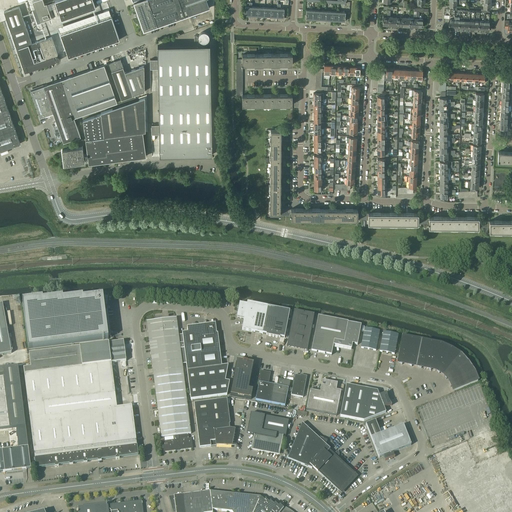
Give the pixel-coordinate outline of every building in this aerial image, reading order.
[(17,0),(0,0),(4,12),(17,49),(25,72),(34,69),(48,64),(54,62),(56,61),(55,59),(56,58),(57,59),(57,60),(58,60),(58,61),(59,61),(59,60),(60,60),(60,59),(60,58),(60,57),(59,57),(59,56),(58,56),(58,55),(57,54),(58,54),(52,36),(36,42),(32,43),(19,6),(17,0)] [(50,18),(43,0),(34,0),(32,1),(40,22),(50,18)] [(55,0),(62,18),(96,6),(93,0),(55,0)] [(199,14),(199,12),(209,8),(206,0),(144,0),(134,3),(138,13),(136,14),(137,18),(139,17),(144,31),(164,24),(181,18),(190,15),(190,17),(199,14)] [(488,30),(489,30),(489,22),(489,20),(489,12),(490,12),(490,11),(449,9),(449,18),(448,28),(449,28),(481,30),(488,30)] [(62,38),(62,39),(67,51),(69,57),(73,56),(81,53),(82,52),(93,49),(94,48),(106,44),(107,44),(116,41),(117,41),(120,40),(112,17),(112,16),(111,17),(109,10),(104,11),(106,18),(65,32),(62,38)] [(209,37),(209,36),(209,35),(209,34),(208,34),(208,33),(207,33),(207,32),(206,32),(205,32),(204,32),(203,32),(202,32),(201,32),(200,33),(199,34),(199,35),(199,36),(198,37),(199,37),(199,38),(199,39),(199,40),(200,40),(200,41),(201,41),(202,42),(203,42),(204,42),(205,42),(206,42),(207,41),(208,41),(208,40),(209,40),(209,39),(209,38),(209,37)] [(150,65),(158,65),(159,124),(151,124),(151,131),(152,132),(151,132),(152,146),(152,154),(152,130),(159,130),(159,131),(160,157),(160,156),(161,156),(161,154),(211,153),(211,155),(212,155),(210,44),(209,44),(209,48),(159,49),(159,45),(157,45),(158,59),(150,59),(150,69),(150,84),(151,84),(150,84),(151,92),(150,65)] [(252,54),(242,54),(242,62),(242,65),(250,65),(250,64),(251,64),(252,64),(252,65),(259,65),(259,54),(254,54),(254,51),(257,51),(256,48),(249,48),(249,51),(252,51),(252,54)] [(276,54),(259,54),(259,65),(266,64),(268,64),(276,64),(276,54)] [(292,54),(276,54),(276,64),(283,64),(283,63),(284,63),(285,63),(285,64),(292,64),(292,54)] [(110,64),(109,63),(122,100),(145,92),(144,66),(125,72),(120,59),(120,60),(110,64)] [(37,87),(36,88),(31,90),(40,117),(53,112),(64,142),(81,136),(74,117),(117,103),(104,65),(40,87),(39,86),(37,87)] [(322,68),(322,72),(324,72),(324,75),(330,75),(330,73),(330,65),(325,65),(324,65),(324,69),(322,68)] [(384,78),(384,80),(392,81),(392,76),(393,68),(387,68),(386,68),(386,73),(384,73),(384,75),(384,76),(384,78)] [(485,74),(479,73),(478,81),(487,81),(487,75),(485,75),(485,74)] [(0,150),(21,143),(0,85),(0,150)] [(242,95),(242,96),(242,105),(259,105),(259,94),(254,94),(254,95),(252,95),(242,95)] [(269,94),(259,94),(259,105),(276,105),(275,94),(271,94),(271,95),(269,95),(269,94)] [(285,94),(275,94),(276,105),(292,105),(292,94),(287,94),(287,95),(285,95),(285,94)] [(68,148),(67,148),(63,149),(62,149),(63,149),(63,154),(64,158),(64,159),(65,163),(64,164),(65,164),(69,163),(70,163),(72,163),(72,165),(75,165),(74,163),(75,163),(75,162),(79,162),(80,162),(84,161),(85,161),(84,161),(84,156),(88,155),(89,164),(137,157),(146,156),(143,131),(147,131),(147,121),(147,95),(139,97),(139,98),(101,113),(83,120),(88,153),(83,154),(83,151),(82,146),(83,146),(82,146),(78,147),(77,147),(73,147),(72,147),(72,148),(68,148)] [(510,123),(500,122),(500,128),(501,128),(501,131),(505,132),(505,135),(508,135),(509,129),(510,125),(511,125),(511,122),(510,123)] [(271,129),(271,149),(281,149),(281,142),(281,140),(281,130),(271,129)] [(271,149),(270,165),(281,166),(281,158),(281,156),(281,149),(271,149)] [(498,161),(511,162),(511,152),(498,151),(498,161)] [(270,165),(270,182),(281,182),(281,175),(280,175),(280,173),(281,173),(281,166),(270,165)] [(468,181),(468,187),(470,187),(470,191),(471,191),(474,191),(475,191),(475,188),(479,188),(479,181),(471,181),(468,181)] [(270,182),(270,199),(281,199),(281,192),(280,192),(280,190),(281,190),(281,182),(270,182)] [(270,213),(279,213),(280,213),(280,209),(280,208),(280,206),(281,199),(270,199),(270,213)] [(291,219),(310,219),(310,209),(303,209),(301,209),(291,209),(291,215),(291,219)] [(310,219),(327,219),(327,209),(320,209),(318,209),(310,209),(310,219)] [(327,219),(344,220),(344,209),(337,209),(334,209),(327,209),(327,219)] [(358,220),(358,213),(358,209),(353,209),(351,209),(344,209),(344,220),(358,220)] [(368,223),(388,223),(388,213),(381,213),(379,213),(368,213),(368,220),(368,223)] [(388,223),(404,224),(404,213),(397,213),(395,213),(388,213),(388,223)] [(418,224),(418,215),(418,213),(414,213),(414,214),(412,214),(412,213),(404,213),(404,224),(418,224)] [(418,224),(429,224),(429,217),(419,217),(419,215),(418,215),(418,224)] [(429,227),(448,227),(448,217),(441,217),(439,217),(429,217),(429,224),(429,227)] [(448,227),(465,228),(465,217),(458,217),(456,217),(448,217),(448,227)] [(479,228),(479,221),(479,217),(474,217),(472,217),(465,217),(465,228),(479,228)] [(489,231),(509,231),(509,221),(502,221),(500,221),(489,221),(489,228),(489,231)] [(43,299),(22,302),(28,349),(108,339),(108,337),(110,336),(110,337),(111,337),(108,311),(107,311),(105,311),(104,306),(107,306),(108,298),(103,297),(83,299),(83,297),(63,300),(63,298),(43,301),(43,299)] [(242,330),(269,335),(269,336),(277,338),(277,337),(284,339),(290,312),(247,303),(247,305),(239,304),(239,308),(238,308),(237,308),(236,309),(236,310),(237,310),(237,311),(238,311),(237,318),(244,320),(242,330)] [(0,355),(11,354),(7,327),(3,309),(3,304),(0,304),(0,355)] [(287,346),(307,350),(314,315),(294,311),(287,346)] [(311,352),(331,356),(333,346),(351,349),(352,345),(357,346),(361,326),(348,323),(318,317),(311,352)] [(155,321),(146,322),(153,376),(183,372),(182,364),(186,364),(184,349),(180,349),(178,336),(177,325),(176,318),(174,319),(155,321)] [(182,336),(178,336),(180,349),(184,349),(186,364),(191,400),(227,395),(228,390),(229,382),(225,381),(228,366),(222,366),(222,367),(217,334),(216,334),(215,324),(208,325),(208,326),(204,326),(204,325),(187,327),(188,332),(187,332),(183,333),(182,333),(182,336)] [(364,329),(361,348),(376,351),(379,332),(364,329)] [(383,332),(379,352),(394,355),(398,335),(383,332)] [(402,363),(407,364),(412,340),(402,336),(397,362),(402,365),(401,365),(402,363)] [(417,366),(422,341),(421,341),(412,338),(412,340),(407,364),(411,367),(412,367),(411,367),(412,365),(417,366)] [(426,368),(431,343),(422,340),(421,341),(422,341),(417,366),(421,369),(421,368),(422,367),(426,368)] [(31,367),(24,368),(25,374),(29,409),(35,459),(36,469),(55,467),(55,468),(59,467),(58,466),(59,466),(69,465),(69,466),(73,465),(73,464),(83,463),(84,464),(87,464),(87,463),(98,461),(98,462),(101,462),(101,461),(116,459),(116,460),(119,459),(119,458),(138,456),(137,446),(132,406),(130,407),(130,406),(117,408),(111,364),(126,362),(123,342),(29,353),(31,367)] [(431,369),(436,370),(441,345),(431,342),(431,343),(426,368),(431,371),(430,370),(431,369)] [(440,372),(444,375),(460,355),(451,348),(451,350),(441,344),(441,345),(436,370),(439,374),(439,373),(440,372)] [(448,378),(451,382),(474,373),(469,363),(468,363),(461,354),(460,355),(444,375),(446,380),(446,379),(448,378)] [(249,384),(248,384),(251,369),(252,369),(253,364),(238,361),(231,396),(251,400),(253,390),(248,389),(249,384)] [(0,430),(16,428),(19,449),(0,450),(0,473),(31,469),(28,447),(18,367),(0,369),(0,430)] [(183,372),(153,376),(161,438),(164,438),(164,442),(162,442),(163,453),(193,449),(191,439),(189,439),(188,435),(191,435),(183,372)] [(290,391),(290,389),(288,389),(290,383),(279,380),(278,386),(268,384),(270,374),(261,372),(255,400),(285,406),(288,390),(290,391)] [(474,373),(451,382),(451,387),(453,387),(454,391),(478,382),(475,372),(474,373)] [(292,389),(290,389),(290,391),(292,391),(291,396),(303,398),(307,377),(300,376),(300,377),(295,376),(292,389)] [(310,391),(306,411),(336,416),(341,392),(336,391),(337,384),(322,381),(320,393),(310,391)] [(340,417),(364,422),(386,413),(384,408),(391,406),(388,401),(389,399),(388,398),(386,393),(379,396),(377,392),(346,386),(340,417)] [(194,404),(200,448),(216,446),(232,447),(235,430),(230,429),(229,425),(230,424),(227,400),(194,404)] [(253,449),(278,454),(282,436),(286,437),(289,421),(251,414),(247,434),(250,435),(251,435),(255,436),(253,449)] [(385,461),(395,457),(394,457),(393,453),(411,446),(411,445),(403,426),(403,425),(380,434),(375,421),(366,425),(379,458),(383,456),(385,461)] [(309,430),(302,423),(288,459),(312,469),(313,468),(317,473),(318,472),(339,492),(355,474),(336,457),(338,455),(337,453),(335,455),(329,450),(330,449),(325,445),(327,441),(307,433),(309,430)] [(212,511),(210,492),(201,493),(203,511),(212,511)] [(225,511),(254,511),(260,498),(237,495),(237,496),(234,495),(210,492),(212,511),(225,511)] [(203,511),(201,493),(192,494),(194,511),(203,511)] [(194,511),(192,494),(183,496),(184,511),(194,511)] [(184,511),(183,496),(169,497),(172,511),(184,511)] [(264,501),(260,498),(254,511),(280,511),(284,509),(280,505),(279,506),(278,506),(275,503),(274,505),(270,501),(269,503),(265,500),(264,501)] [(79,509),(79,511),(142,511),(142,501),(111,505),(110,505),(107,503),(106,503),(104,505),(79,509)]
